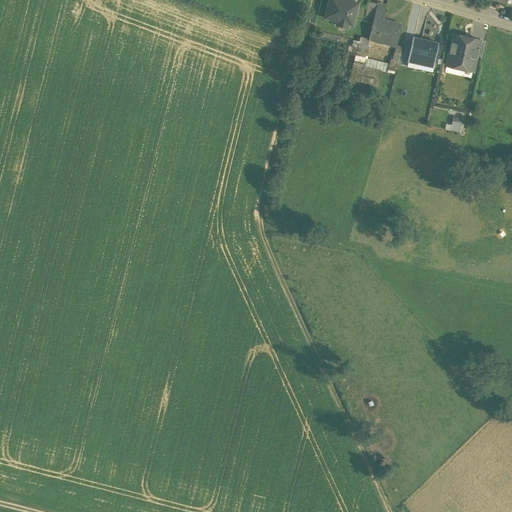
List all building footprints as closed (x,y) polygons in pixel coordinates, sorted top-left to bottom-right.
[(338,26),(350,29),(356,8),(350,6),(352,2),(345,0),(330,0),(326,18),(339,21),(338,26)] [(364,16),(374,18),(374,17),(377,4),(368,1),(364,16)] [(374,17),(383,20),(386,6),(377,4),(374,17)] [(383,20),(374,17),(374,18),(368,40),(369,40),(395,47),(396,47),(402,25),(383,20)] [(470,37),(464,36),(463,37),(453,35),(446,66),(473,72),(480,41),(469,38),(470,37)] [(369,40),(368,40),(359,37),(348,79),(377,87),(381,71),(386,73),(387,72),(394,74),(395,69),(396,69),(402,48),(396,47),(395,47),(392,59),(390,59),(388,64),(366,58),(369,49),(367,48),(369,40)] [(438,43),(412,38),(408,57),(417,59),(417,61),(419,64),(421,65),(424,62),(425,61),(434,63),(438,43)] [(454,116),(451,129),(461,131),(463,117),(454,116)]
